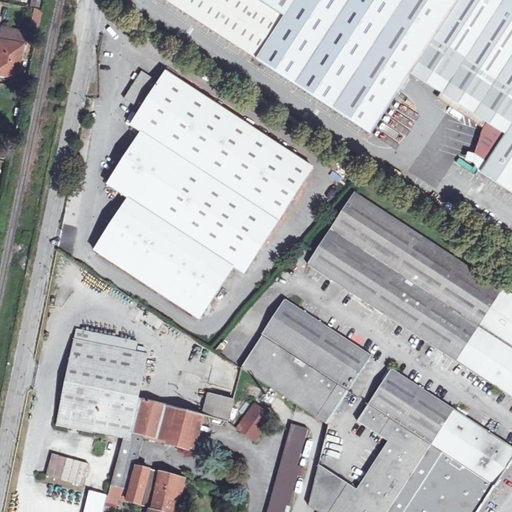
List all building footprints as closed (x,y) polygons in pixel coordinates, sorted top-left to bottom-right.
[(511,0),(167,0),(371,133),(411,73),(448,97),(445,101),(481,124),(484,120),(505,134),(487,161),(481,171),(511,191),(511,0)] [(0,39),(0,72),(3,73),(15,75),(21,44),(0,39)] [(142,131),(279,221),(313,168),(166,72),(159,82),(143,71),(124,98),(141,109),(131,124),(142,131)] [(484,120),(481,124),(485,127),(477,154),(487,161),(505,134),(484,120)] [(279,221),(142,131),(108,183),(129,197),(234,266),(245,273),(279,221)] [(355,195),(309,266),(511,397),(511,296),(487,281),(355,195)] [(234,266),(129,197),(95,249),(200,318),(234,266)] [(91,274),(87,280),(106,292),(111,286),(91,274)] [(241,368),(328,424),(373,356),(286,300),(241,368)] [(144,307),(136,319),(156,333),(164,320),(144,307)] [(87,341),(89,332),(77,329),(57,425),(124,439),(108,497),(151,508),(149,511),(173,511),(182,478),(160,472),(160,473),(150,471),(150,469),(137,466),(145,434),(190,447),(199,413),(143,399),(139,398),(148,354),(136,351),(138,342),(125,339),(123,349),(87,341)] [(123,349),(125,339),(89,332),(87,341),(123,349)] [(432,446),(456,410),(392,369),(358,421),(389,441),(383,452),(358,490),(319,465),(309,506),(318,511),(389,511),(412,477),(432,446)] [(209,392),(204,414),(228,421),(234,399),(209,392)] [(255,403),(237,427),(255,440),(273,415),(255,403)] [(432,446),(495,486),(502,475),(511,460),(511,446),(456,410),(432,446)] [(285,511),(288,504),(290,505),(301,468),(298,467),(309,428),(292,424),(267,511),(285,511)] [(495,486),(432,446),(412,477),(466,511),(478,511),(485,501),(495,486)] [(60,456),(54,478),(75,484),(82,462),(60,456)] [(466,511),(412,477),(389,511),(466,511)] [(91,492),(86,511),(102,511),(106,496),(91,492)]
